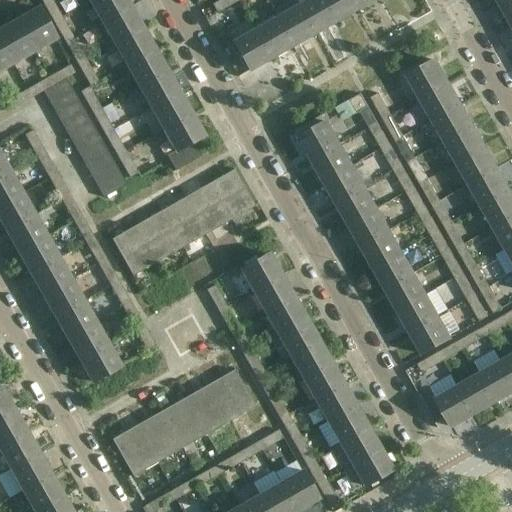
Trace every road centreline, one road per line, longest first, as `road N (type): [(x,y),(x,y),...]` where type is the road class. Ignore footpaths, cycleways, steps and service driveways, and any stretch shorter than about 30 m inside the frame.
road 1 (residential): [(447,485),(169,0)]
road 2 (residential): [(0,313),(114,511)]
road 3 (residential): [(447,0),(511,112)]
